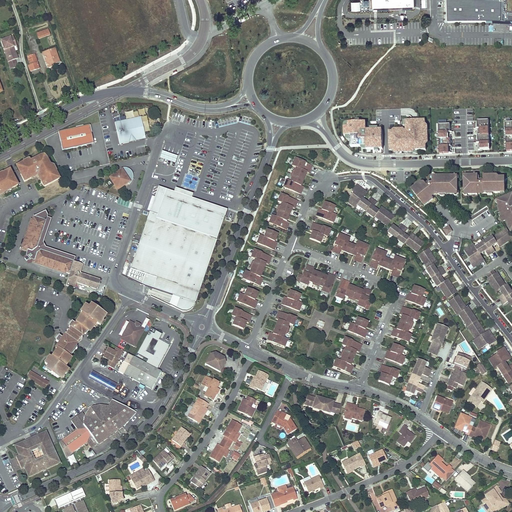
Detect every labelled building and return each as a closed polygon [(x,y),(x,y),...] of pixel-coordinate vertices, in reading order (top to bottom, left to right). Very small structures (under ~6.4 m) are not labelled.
[(371,0),(372,9),(375,9),(414,8),(413,0),(371,0)] [(511,0),(447,0),(448,22),(469,22),(492,22),(511,23),(511,0)] [(360,1),(350,1),(351,10),(360,10),(360,1)] [(48,30),(37,34),(38,38),(49,35),(48,30)] [(12,44),(15,42),(13,36),(1,41),(11,69),(18,67),(15,60),(16,59),(12,48),(13,47),(12,44)] [(55,49),(43,53),(48,68),(53,67),(52,65),(59,62),(55,49)] [(34,55),(28,57),(31,66),(29,66),(31,72),(39,69),(34,55)] [(141,117),(124,120),(124,122),(139,119),(143,137),(134,139),(134,141),(145,139),(141,117)] [(124,122),(124,120),(115,122),(119,144),(129,142),(128,140),(130,140),(130,142),(134,141),(134,139),(143,137),(139,119),(124,122)] [(426,150),(425,120),(416,121),(406,121),(406,131),(389,132),(390,151),(413,150),(413,147),(417,147),(417,150),(426,150)] [(446,120),(438,120),(440,154),(451,154),(451,153),(455,153),(455,151),(451,151),(450,135),(455,134),(455,132),(450,132),(450,124),(447,124),(446,120)] [(489,150),(489,120),(477,121),(477,129),(473,129),(473,131),(478,131),(478,143),(474,143),(474,145),(478,145),(478,150),(489,150)] [(383,149),(382,130),(366,130),(366,122),(348,122),(348,126),(348,127),(344,127),(344,136),(350,136),(351,147),(361,146),(361,144),(366,144),(366,146),(366,150),(383,149)] [(90,125),(58,132),(62,151),(90,145),(90,143),(91,141),(93,140),(90,125)] [(161,151),(159,159),(174,164),(177,157),(161,151)] [(23,162),(16,166),(24,181),(31,178),(30,176),(38,173),(41,179),(40,180),(44,186),(59,178),(56,172),(54,172),(51,165),(50,166),(46,158),(41,156),(31,161),(30,160),(23,163),(23,162)] [(286,180),(283,187),(288,189),(290,190),(300,194),(302,191),(303,187),(301,186),(302,182),(304,179),(305,176),(306,172),(309,173),(310,169),(312,165),(301,161),(299,160),(295,158),(292,166),(296,168),(290,181),(286,180)] [(132,172),(131,171),(130,170),(129,169),(128,169),(128,168),(127,168),(126,168),(125,168),(125,167),(124,167),(123,167),(123,168),(122,168),(121,168),(120,168),(119,169),(120,171),(109,178),(118,190),(128,183),(132,179),(133,179),(133,178),(133,177),(133,176),(133,175),(133,174),(132,174),(132,173),(132,172)] [(0,192),(10,187),(11,189),(17,185),(9,170),(3,173),(3,174),(0,175),(0,192)] [(421,183),(412,189),(425,205),(433,199),(432,197),(437,194),(437,195),(442,194),(445,194),(456,194),(457,193),(457,178),(456,176),(435,176),(433,178),(433,184),(432,184),(428,186),(428,187),(424,183),(421,183)] [(465,193),(467,195),(478,194),(478,193),(488,193),(488,192),(493,192),(493,193),(500,193),(505,190),(505,178),(497,178),(495,176),(486,176),(485,177),(485,183),(484,183),(479,183),(478,183),(478,178),(475,176),(466,176),(465,177),(465,193)] [(361,188),(357,185),(352,191),(353,193),(347,201),(355,208),(357,205),(366,211),(374,218),(375,216),(387,225),(394,216),(387,211),(386,213),(380,209),(379,211),(374,207),(377,203),(371,198),(367,202),(362,198),(366,194),(363,191),(364,190),(361,188)] [(195,302),(219,230),(223,218),(226,210),(215,206),(191,198),(182,195),(173,192),(168,190),(158,187),(153,200),(151,205),(149,212),(149,214),(147,217),(128,273),(144,285),(152,288),(179,297),(195,302)] [(192,194),(175,188),(173,192),(182,195),(191,198),(192,194)] [(272,215),(269,223),(274,225),(275,226),(286,230),(287,226),(289,222),(286,221),(288,218),(289,215),(290,211),(292,208),(294,209),(296,205),(297,201),(287,197),(285,196),(280,194),(277,202),(281,203),(276,217),(272,215)] [(511,194),(499,200),(498,203),(500,207),(498,208),(504,222),(506,221),(510,230),(511,231),(511,194)] [(317,212),(316,216),(326,220),(328,221),(333,223),(336,216),(331,214),(334,207),(324,203),(323,206),(321,210),(319,209),(317,212)] [(37,247),(48,215),(45,211),(34,216),(33,216),(22,248),(32,251),(37,247)] [(311,227),(310,230),(312,232),(311,235),(310,239),(320,243),(323,236),(327,237),(330,230),(325,228),(323,227),(313,223),(311,227)] [(397,229),(392,225),(387,232),(396,238),(404,244),(405,243),(417,252),(423,245),(418,241),(419,239),(412,234),(409,237),(404,234),(407,229),(401,224),(397,229)] [(449,226),(444,229),(447,235),(452,231),(449,226)] [(260,236),(257,243),(262,245),(263,246),(274,250),(275,246),(277,243),(274,241),(276,238),(277,235),(267,230),(264,237),(260,236)] [(474,245),(465,251),(471,260),(469,261),(474,268),(481,263),(480,262),(483,259),(480,254),(485,251),(488,256),(495,251),(492,247),(497,243),(500,247),(508,242),(506,240),(511,237),(507,230),(503,233),(503,232),(494,238),(493,236),(484,242),(475,247),(474,245)] [(286,242),(289,234),(280,231),(277,239),(286,242)] [(336,241),(332,251),(336,253),(339,255),(341,251),(344,252),(348,253),(352,255),(355,256),(353,260),(357,262),(361,263),(365,253),(366,251),(368,246),(360,243),(357,242),(355,246),(348,243),(349,239),(346,237),(339,234),(337,239),(336,241)] [(373,256),(369,266),(373,268),(376,269),(378,265),(380,267),(385,268),(389,270),(392,271),(390,275),(394,276),(398,278),(402,268),(403,266),(404,261),(397,258),(394,257),(392,261),(388,260),(384,258),(386,254),(383,252),(376,249),(374,254),(373,256)] [(428,249),(418,255),(427,268),(425,269),(431,278),(437,287),(438,286),(447,298),(456,292),(451,285),(450,286),(446,280),(444,282),(440,277),(445,274),(441,267),(436,270),(433,265),(435,263),(431,258),(433,257),(428,249)] [(74,262),(40,250),(37,253),(34,262),(69,274),(74,262)] [(245,271),(242,279),(247,281),(249,281),(259,286),(261,282),(263,278),(260,277),(261,274),(263,270),(264,267),(266,263),(268,265),(270,261),(271,257),(260,253),(259,252),(254,250),(251,258),(255,259),(252,266),(249,273),(245,271)] [(96,288),(99,280),(97,279),(97,280),(90,277),(86,275),(86,276),(79,274),(82,264),(74,262),(69,274),(68,278),(68,279),(96,288)] [(302,278),(298,276),(296,281),(307,285),(309,281),(316,284),(322,287),(321,291),(328,294),(330,289),(331,288),(335,277),(332,276),(328,274),(327,277),(323,275),(320,274),(317,273),(313,271),(314,269),(310,267),(307,265),(302,276),(302,278)] [(494,271),(487,275),(489,278),(488,279),(493,287),(495,286),(498,291),(500,290),(504,295),(499,298),(503,305),(508,302),(511,307),(511,306),(511,291),(507,285),(506,286),(505,286),(502,283),(503,282),(497,273),(496,274),(494,271)] [(370,305),(366,303),(366,301),(371,291),(367,290),(363,288),(362,291),(359,289),(355,288),(352,287),(349,285),(350,283),(346,281),(342,280),(338,290),(337,292),(335,297),(343,300),(344,296),(351,299),(358,301),(357,305),(368,310),(370,305)] [(408,292),(405,300),(422,307),(425,300),(421,298),(424,291),(414,286),(411,294),(408,292)] [(240,294),(237,302),(242,303),(243,304),(254,309),(256,305),(257,301),(254,300),(256,297),(257,293),(247,289),(244,296),(240,294)] [(283,301),(281,304),(292,309),(294,309),(298,311),(302,304),(297,302),(300,295),(290,291),(288,294),(287,298),(284,297),(283,301)] [(193,307),(194,304),(195,302),(179,297),(176,306),(175,308),(181,311),(182,311),(183,311),(184,311),(185,311),(187,311),(189,311),(190,310),(191,309),(192,308),(193,307)] [(452,305),(451,306),(457,315),(458,314),(464,323),(466,322),(471,330),(469,331),(475,339),(472,341),(478,350),(487,344),(488,346),(495,341),(492,337),(491,335),(490,336),(487,332),(485,333),(480,326),(478,327),(471,316),(473,315),(468,308),(466,309),(461,301),(460,302),(456,297),(449,301),(452,305)] [(48,370),(58,377),(59,376),(61,377),(67,369),(65,367),(62,366),(65,362),(69,356),(68,356),(87,330),(88,330),(92,323),(94,321),(97,322),(99,324),(105,316),(103,314),(104,312),(94,306),(93,307),(91,306),(90,308),(85,305),(81,311),(83,312),(87,316),(86,317),(82,314),(75,323),(72,321),(68,326),(70,327),(62,338),(58,335),(55,340),(59,342),(55,347),(57,349),(52,356),(56,359),(55,360),(51,358),(49,356),(44,363),(48,366),(47,368),(49,369),(48,370)] [(392,332),(390,336),(408,343),(411,335),(407,333),(409,327),(412,320),(416,321),(419,314),(415,312),(413,311),(402,307),(401,311),(399,314),(402,316),(400,319),(399,322),(398,326),(396,329),(394,328),(392,332)] [(234,309),(231,316),(235,318),(232,325),(243,329),(244,326),(246,322),(248,323),(250,319),(251,315),(241,311),(239,310),(234,309)] [(268,336),(267,340),(278,344),(279,345),(284,347),(287,339),(283,338),(286,331),(289,324),(293,326),(296,318),(291,317),(289,316),(279,311),(277,315),(275,319),(278,320),(277,323),(275,327),(274,330),(273,334),(270,332),(268,336)] [(473,315),(471,316),(478,327),(480,326),(473,315)] [(350,323),(347,331),(352,333),(354,333),(364,338),(366,334),(367,331),(365,329),(366,326),(368,322),(357,318),(354,325),(350,323)] [(153,322),(146,319),(141,327),(148,331),(153,322)] [(319,320),(316,326),(322,328),(324,322),(319,320)] [(139,327),(135,324),(130,322),(121,339),(135,346),(144,329),(139,327)] [(437,324),(432,336),(443,340),(447,329),(437,324)] [(146,364),(157,370),(170,346),(159,340),(162,336),(150,330),(136,355),(148,361),(146,364)] [(431,342),(428,349),(436,352),(438,345),(440,346),(443,340),(432,336),(432,337),(430,341),(431,342)] [(336,359),(333,366),(338,368),(339,369),(350,373),(351,370),(353,366),(350,365),(352,362),(353,358),(355,355),(356,351),(358,352),(360,348),(362,345),(351,340),(349,340),(344,338),(341,345),(346,347),(343,354),(340,360),(336,359)] [(386,355),(384,358),(395,362),(397,363),(402,365),(404,358),(400,356),(403,349),(393,345),(391,348),(390,351),(387,350),(386,355)] [(104,354),(102,357),(108,360),(110,361),(109,363),(107,362),(106,365),(113,369),(123,351),(116,347),(115,349),(116,350),(115,352),(113,351),(107,348),(106,351),(104,354)] [(511,364),(507,368),(504,363),(509,360),(507,356),(508,355),(504,348),(496,352),(498,354),(500,357),(497,359),(495,356),(488,360),(494,369),(497,368),(508,385),(511,382),(511,375),(511,374),(511,364)] [(210,354),(205,364),(220,372),(226,362),(224,357),(215,353),(210,354)] [(456,358),(453,365),(455,365),(453,369),(455,369),(462,372),(464,369),(465,369),(470,358),(458,353),(456,358)] [(146,364),(132,356),(123,374),(151,389),(153,385),(161,371),(157,370),(146,364)] [(418,359),(415,367),(430,374),(431,370),(424,367),(426,363),(425,362),(418,359)] [(380,377),(378,381),(389,385),(392,378),(396,380),(399,372),(394,370),(392,369),(382,365),(380,369),(379,372),(381,374),(380,377)] [(415,367),(411,376),(418,378),(420,379),(421,374),(428,377),(430,374),(415,367)] [(449,380),(447,385),(449,386),(454,388),(455,389),(457,384),(462,386),(467,375),(462,372),(455,369),(453,374),(450,381),(449,380)] [(253,382),(252,381),(250,385),(261,390),(268,375),(258,370),(255,376),(253,382)] [(48,383),(29,371),(26,377),(45,389),(48,383)] [(206,391),(205,393),(209,396),(208,398),(213,400),(217,392),(218,392),(219,390),(217,388),(216,388),(218,383),(213,380),(206,376),(202,384),(205,386),(206,386),(209,387),(206,391)] [(411,376),(408,384),(423,390),(425,386),(418,383),(420,379),(418,378),(411,376)] [(104,378),(100,385),(118,395),(122,387),(104,378)] [(482,383),(468,402),(476,408),(480,402),(482,404),(492,390),(482,383)] [(423,390),(408,384),(405,392),(412,395),(413,395),(415,391),(422,393),(423,390)] [(307,395),(303,404),(309,406),(310,403),(313,404),(312,407),(312,408),(321,411),(325,399),(316,396),(315,398),(307,395)] [(245,403),(242,401),(237,411),(251,417),(255,410),(251,407),(253,404),(254,404),(256,400),(248,396),(246,400),(245,403)] [(439,411),(440,410),(440,408),(448,412),(452,403),(444,399),(444,400),(436,397),(432,408),(439,411)] [(198,398),(188,417),(197,423),(201,416),(202,417),(207,409),(206,408),(208,404),(198,398)] [(325,399),(321,411),(330,414),(330,412),(331,409),(335,410),(334,413),(338,415),(341,405),(333,403),(334,401),(325,399)] [(65,458),(87,442),(91,448),(96,444),(97,445),(99,444),(118,431),(122,428),(129,420),(136,413),(112,400),(108,406),(99,406),(84,416),(82,413),(71,420),(77,429),(59,442),(65,458)] [(344,415),(352,418),(362,420),(365,410),(357,408),(351,406),(351,404),(347,403),(344,415)] [(276,413),(272,420),(277,422),(276,424),(283,428),(288,435),(296,430),(290,420),(289,419),(290,417),(286,415),(285,418),(276,413)] [(379,413),(375,422),(378,424),(377,426),(386,431),(391,420),(386,418),(385,419),(381,417),(382,415),(379,413)] [(472,427),(469,426),(472,419),(461,414),(455,426),(460,430),(465,432),(465,433),(469,435),(472,427)] [(224,437),(222,441),(230,445),(232,441),(236,435),(242,425),(232,420),(223,435),(224,437)] [(469,435),(468,436),(472,438),(474,436),(484,440),(490,426),(479,421),(476,429),(472,427),(469,435)] [(402,435),(397,442),(403,447),(408,441),(410,443),(414,436),(406,430),(407,428),(404,426),(399,433),(402,435)] [(181,428),(172,440),(180,446),(190,434),(181,428)] [(18,447),(15,448),(19,456),(24,467),(27,475),(30,474),(31,476),(57,464),(57,462),(59,461),(47,434),(44,435),(43,433),(39,435),(17,445),(18,447)] [(294,438),(287,443),(290,447),(292,446),(298,456),(310,448),(304,438),(297,442),(294,438)] [(230,445),(222,441),(219,445),(217,444),(210,457),(218,463),(222,455),(226,449),(227,450),(230,445)] [(494,441),(491,449),(496,452),(500,443),(494,441)] [(292,446),(290,447),(296,457),(298,456),(292,446)] [(368,456),(373,466),(380,463),(387,460),(382,450),(374,453),(369,455),(368,456)] [(160,468),(165,463),(171,458),(172,460),(175,457),(169,452),(167,454),(164,451),(153,460),(160,468)] [(240,456),(234,451),(231,456),(237,460),(240,456)] [(74,455),(68,457),(71,465),(77,463),(74,455)] [(259,456),(254,457),(256,464),(257,467),(255,468),(257,475),(267,471),(266,466),(267,466),(266,463),(270,462),(271,461),(269,455),(264,456),(259,458),(259,456)] [(342,463),(347,472),(353,469),(360,465),(361,467),(366,464),(361,455),(356,457),(355,456),(342,463)] [(436,456),(429,464),(432,467),(430,469),(441,479),(442,478),(450,469),(451,468),(448,465),(446,468),(441,463),(439,462),(440,460),(436,456)] [(455,468),(460,461),(455,457),(450,464),(455,468)] [(197,476),(194,479),(192,482),(199,488),(210,474),(201,467),(195,474),(197,476)] [(145,472),(143,469),(129,476),(131,479),(145,472)] [(450,469),(442,478),(446,481),(454,472),(450,469)] [(136,489),(144,485),(150,481),(151,483),(154,481),(150,472),(149,472),(148,470),(145,472),(131,479),(136,489)] [(470,479),(465,474),(466,473),(462,470),(454,479),(467,491),(474,483),(470,479)] [(319,476),(304,483),(308,493),(319,488),(320,489),(324,487),(319,476)] [(118,502),(116,497),(121,497),(121,493),(120,493),(119,486),(119,480),(109,480),(109,497),(112,504),(118,502)] [(435,482),(432,486),(438,490),(441,487),(435,482)] [(486,503),(489,508),(492,506),(494,507),(496,510),(502,507),(504,507),(508,504),(505,499),(502,498),(501,497),(498,498),(496,495),(498,493),(500,492),(496,486),(484,495),(486,498),(482,501),(483,503),(486,503)] [(274,507),(279,505),(279,504),(285,502),(292,499),(293,500),(297,499),(293,487),(287,489),(279,492),(270,495),(274,507)] [(412,493),(411,490),(406,492),(411,504),(418,501),(425,498),(429,496),(425,487),(416,491),(412,493)] [(383,496),(377,498),(379,503),(380,502),(382,507),(390,504),(392,510),(399,507),(392,490),(385,493),(386,495),(383,496)] [(185,494),(170,500),(174,510),(189,504),(189,503),(194,500),(189,495),(186,496),(185,494)] [(87,511),(83,501),(81,502),(79,499),(64,506),(65,508),(63,509),(63,511),(87,511)] [(258,502),(250,504),(252,511),(259,511),(262,511),(261,511),(264,511),(270,510),(267,499),(258,502)] [(444,502),(437,506),(439,511),(448,511),(449,511),(444,502)]
